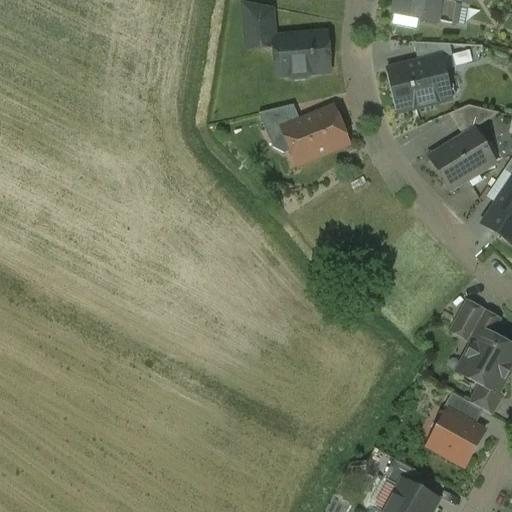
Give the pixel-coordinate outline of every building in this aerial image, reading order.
[(393,0),(391,14),(437,23),(440,7),(440,0),(393,0)] [(440,0),(440,7),(466,12),(472,0),(440,0)] [(272,11),(240,5),(244,45),(264,43),(265,49),(273,49),(272,40),(275,40),(272,11)] [(275,40),(272,40),(273,49),(274,62),(282,61),(283,78),(287,77),(292,81),(305,80),(309,75),(328,74),(325,36),(275,40)] [(448,46),(412,45),(417,64),(439,59),(439,60),(451,57),(448,46)] [(417,64),(389,71),(399,114),(418,109),(417,104),(448,96),(439,60),(439,59),(417,64)] [(292,107),(257,116),(268,141),(282,135),(281,132),(299,124),(292,107)] [(467,108),(448,116),(462,138),(472,132),(473,132),(496,116),(497,115),(467,108)] [(299,124),(281,132),(282,135),(296,167),(346,146),(331,110),(299,124)] [(462,138),(429,159),(449,193),(493,166),(472,132),(462,138)] [(511,158),(503,172),(511,178),(511,158)] [(511,180),(482,225),(511,245),(511,180)] [(498,322),(466,304),(450,334),(472,346),(480,332),(490,338),(498,322)] [(511,350),(490,338),(480,332),(472,346),(464,360),(467,362),(459,376),(478,387),(495,396),(496,395),(511,366),(511,350)] [(495,396),(478,387),(468,404),(482,412),(490,417),(501,398),(496,395),(495,396)] [(468,404),(451,395),(442,411),(446,413),(473,428),(482,412),(468,404)] [(473,428),(446,413),(427,448),(463,468),(483,433),(473,428)] [(419,475),(393,461),(383,480),(397,488),(401,482),(412,488),(419,475)] [(412,488),(401,482),(397,488),(384,511),(431,511),(437,502),(412,488)]
